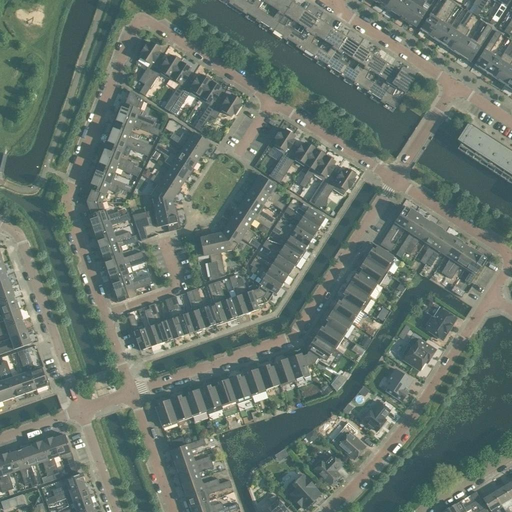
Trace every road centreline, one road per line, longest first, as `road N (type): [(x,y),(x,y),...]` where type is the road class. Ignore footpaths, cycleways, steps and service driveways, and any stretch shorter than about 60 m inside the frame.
road 1 (residential): [(272,99),(141,12),(64,205),(103,312)]
road 2 (residential): [(131,391),(289,337),(390,177)]
road 3 (residential): [(317,511),(390,436),(488,294)]
road 4 (residential): [(79,409),(18,240),(0,220)]
road 5 (residential): [(488,294),(508,264),(506,252),(390,177)]
road 6 (residential): [(455,82),(333,3)]
road 7 (residential): [(390,177),(272,99)]
road 8 (residential): [(103,312),(178,285),(162,238)]
road 9 (residential): [(131,391),(172,511)]
